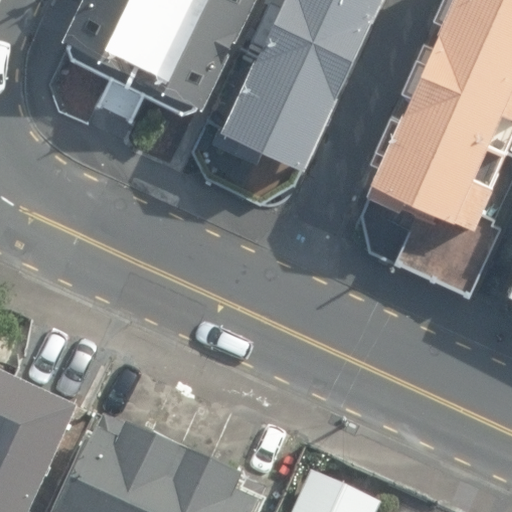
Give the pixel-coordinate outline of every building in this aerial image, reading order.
[(265,0),(97,0),(72,50),(207,117),(265,0)] [(385,0),(292,0),(231,123),(306,160),(385,0)] [(511,78),(511,0),(450,0),(369,180),(450,216),(511,78)] [(44,511),(88,415),(0,376),(0,511),(44,511)] [(174,511),(197,463),(103,420),(61,511),(174,511)] [(268,511),(274,499),(197,463),(174,511),(268,511)] [(380,511),(385,503),(313,471),(294,511),(380,511)]
